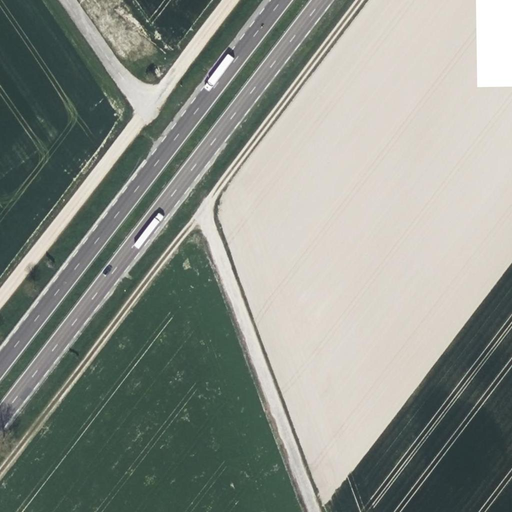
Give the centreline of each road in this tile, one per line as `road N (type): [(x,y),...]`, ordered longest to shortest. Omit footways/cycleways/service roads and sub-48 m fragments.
road 1 (track): [(359,0),(0,469)]
road 2 (trunk): [(0,416),(321,0)]
road 3 (trunk): [(281,0),(0,365)]
road 4 (unclassified): [(312,511),(199,210)]
road 5 (unclassified): [(0,299),(149,107)]
road 6 (unclassified): [(149,107),(65,0)]
road 7 (unclassified): [(149,107),(230,0)]
